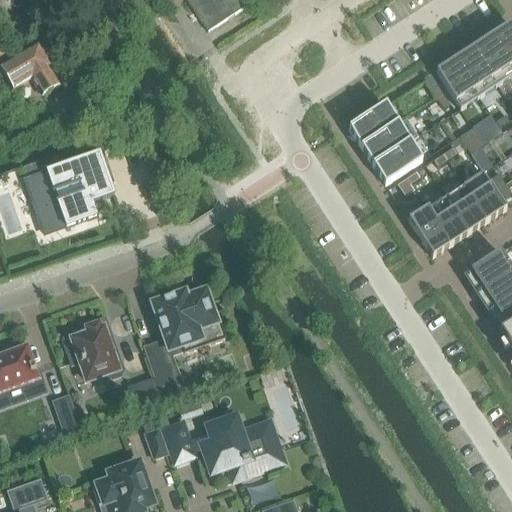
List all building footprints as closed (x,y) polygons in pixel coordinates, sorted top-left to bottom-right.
[(184,0),(209,36),(256,5),(252,0),(184,0)] [(511,28),(511,27),(492,39),(511,70),(511,28)] [(0,58),(10,53),(0,38),(0,58)] [(511,70),(492,39),(473,51),(498,88),(511,79),(511,70)] [(14,90),(32,80),(42,98),(58,89),(47,71),(49,69),(47,66),(46,61),(42,58),(38,50),(2,71),(14,90)] [(473,51),(455,63),(480,100),(498,88),(473,51)] [(455,63),(436,75),(461,113),(480,100),(455,63)] [(438,87),(431,91),(437,101),(444,97),(438,87)] [(444,97),(437,101),(444,112),(451,107),(444,97)] [(386,108),(349,132),(361,151),(398,127),(386,108)] [(506,117),(496,124),(497,127),(500,131),(511,124),(506,117)] [(398,127),(361,151),(373,169),(410,145),(418,139),(407,121),(398,127)] [(497,127),(479,139),(484,147),(503,135),(500,131),(497,127)] [(473,130),(459,139),(465,148),(479,139),(473,130)] [(479,139),(465,148),(471,157),(485,148),(484,147),(479,139)] [(410,145),(373,169),(385,188),(422,164),(410,145)] [(454,149),(443,156),(448,163),(458,157),(454,149)] [(100,156),(25,183),(36,214),(45,211),(45,212),(51,210),(50,209),(58,206),(67,230),(97,220),(92,205),(115,197),(111,187),(100,156)] [(443,156),(433,163),(438,170),(448,163),(443,156)] [(417,173),(407,180),(412,187),(421,180),(417,173)] [(483,175),(464,188),(488,225),(507,213),(483,175)] [(499,176),(492,181),(499,191),(506,187),(499,176)] [(407,180),(397,187),(406,200),(416,193),(412,187),(407,180)] [(511,196),(506,187),(499,191),(505,201),(511,196)] [(464,188),(445,200),(470,237),(488,225),(464,188)] [(445,200),(428,211),(452,248),(470,237),(445,200)] [(428,211),(409,224),(433,261),(452,248),(428,211)] [(511,272),(500,255),(463,279),(476,298),(511,274),(511,272)] [(511,274),(476,298),(487,316),(511,299),(511,274)] [(187,300),(185,296),(156,306),(161,320),(157,321),(165,343),(144,350),(164,409),(187,401),(170,354),(182,350),(184,356),(227,341),(216,310),(212,311),(206,293),(187,300)] [(511,299),(487,316),(500,335),(511,326),(511,299)] [(101,332),(99,326),(86,331),(88,337),(80,340),(79,338),(73,335),(66,338),(63,344),(72,368),(80,365),(87,384),(107,377),(107,379),(113,382),(121,379),(124,373),(117,355),(112,357),(103,332),(101,332)] [(511,326),(500,335),(511,353),(511,326)] [(32,369),(26,352),(0,361),(0,399),(6,398),(4,394),(25,386),(28,394),(45,388),(39,371),(35,372),(34,368),(32,369)] [(153,382),(129,390),(138,417),(163,408),(153,382)] [(69,399),(54,404),(67,442),(82,437),(69,399)] [(161,416),(155,418),(160,432),(166,430),(161,416)] [(283,466),(275,441),(263,445),(257,430),(241,436),(236,421),(208,431),(214,446),(207,448),(210,455),(205,457),(212,477),(239,468),(243,480),(283,466)] [(154,424),(143,428),(145,435),(157,430),(154,424)] [(195,460),(183,425),(166,430),(160,432),(171,463),(173,462),(175,467),(195,460)] [(159,433),(146,437),(154,462),(167,457),(159,433)] [(99,509),(107,506),(108,511),(142,511),(154,507),(149,494),(150,494),(145,479),(144,479),(139,466),(136,467),(135,467),(112,475),(113,475),(109,476),(111,483),(92,490),(99,509)] [(33,511),(32,508),(48,503),(41,482),(7,494),(13,511),(33,511)]
